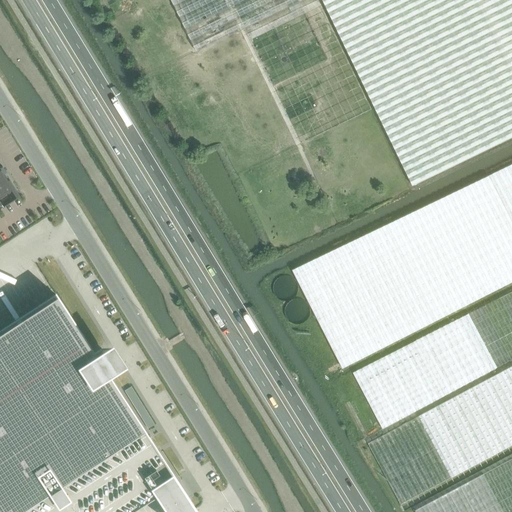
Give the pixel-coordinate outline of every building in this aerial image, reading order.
[(171,0),(196,52),(245,28),(251,39),(322,5),(319,0),(171,0)] [(511,0),(320,0),(329,18),(339,37),(376,110),(397,157),(412,187),(413,186),(431,178),(449,169),(467,161),(485,152),(504,144),(511,140),(511,0)] [(348,243),(297,267),(330,332),(347,365),(428,324),(511,281),(511,164),(488,176),(488,175),(482,178),(481,178),(407,214),(407,215),(348,243)] [(0,171),(0,205),(16,196),(0,171)] [(0,511),(124,511),(154,493),(166,511),(191,511),(203,504),(205,502),(206,499),(205,497),(201,490),(188,498),(187,497),(191,495),(181,480),(176,473),(184,468),(170,445),(158,452),(156,450),(168,442),(161,431),(149,439),(121,396),(134,388),(121,367),(108,376),(107,374),(114,369),(101,349),(93,354),(92,352),(106,343),(55,261),(51,257),(47,257),(36,264),(56,294),(0,330),(0,511)] [(511,291),(496,300),(419,340),(353,373),(383,429),(496,369),(511,359),(511,291)] [(511,367),(496,376),(432,409),(368,444),(400,505),(460,473),(496,454),(511,445),(511,367)] [(131,386),(124,391),(147,428),(154,424),(131,386)] [(511,511),(511,457),(415,511),(511,511)]
